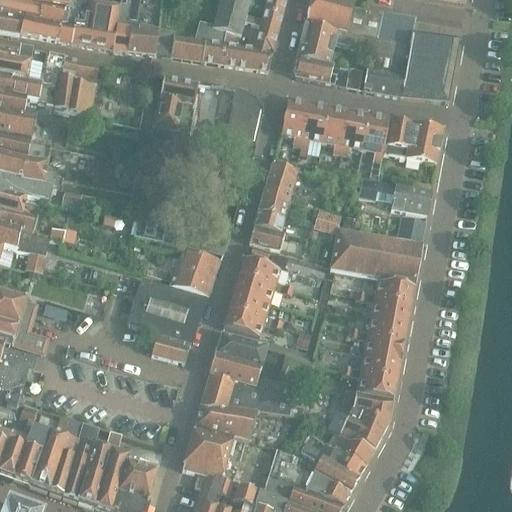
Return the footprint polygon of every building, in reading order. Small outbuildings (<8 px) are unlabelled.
[(74,30),(73,29),(72,30),(90,33),(87,50),(91,51),(94,33),(95,23),(85,22),(88,0),(0,0),(72,13),(72,15),(73,16),(72,21),(75,21),(74,30)] [(54,44),(69,47),(72,30),(73,29),(69,29),(70,24),(60,23),(62,12),(67,13),(72,15),(72,13),(0,0),(0,17),(58,28),(54,44)] [(94,33),(91,51),(111,54),(115,28),(119,4),(109,3),(90,0),(88,0),(85,22),(95,23),(94,33)] [(115,28),(111,54),(126,56),(127,56),(153,59),(156,32),(136,30),(140,2),(158,2),(158,0),(119,0),(119,4),(115,28)] [(219,0),(212,28),(207,27),(198,24),(194,43),(193,43),(193,44),(205,46),(222,48),(231,49),(232,38),(239,40),(243,25),(246,18),(250,0),(219,0)] [(265,0),(263,9),(282,15),(286,0),(265,0)] [(336,35),(334,47),(360,54),(359,58),(368,60),(365,74),(403,82),(411,34),(414,21),(351,11),(353,0),(310,0),(304,26),(336,35)] [(246,18),(243,25),(257,30),(258,28),(277,33),(282,15),(263,9),(260,22),(246,18)] [(0,34),(54,44),(58,28),(0,17),(0,34)] [(304,26),(296,61),(331,69),(331,68),(333,68),(336,58),(331,56),(333,47),(334,47),(336,35),(304,26)] [(257,30),(252,51),(272,53),(277,33),(258,28),(257,30)] [(90,33),(72,30),(69,47),(87,50),(90,33)] [(156,32),(153,59),(154,59),(169,60),(172,40),(173,40),(174,34),(156,32)] [(411,34),(403,82),(399,103),(446,107),(458,43),(411,34)] [(172,40),(169,60),(170,60),(169,61),(202,66),(205,46),(193,44),(193,43),(173,40),(172,40)] [(205,46),(202,66),(219,69),(222,48),(205,46)] [(0,47),(0,62),(43,70),(45,60),(45,56),(0,47)] [(222,48),(219,69),(243,72),(268,75),(271,55),(272,53),(252,51),(231,49),(222,48)] [(0,62),(0,82),(53,92),(56,76),(60,77),(63,63),(45,60),(43,70),(0,62)] [(295,78),(294,82),(332,89),(334,80),(329,79),(331,69),(296,61),(293,75),(295,78)] [(50,106),(50,110),(91,117),(95,90),(93,89),(96,69),(63,63),(60,77),(56,76),(53,92),(50,105),(50,106)] [(348,71),(344,92),(357,94),(361,74),(348,71)] [(365,74),(361,95),(399,103),(403,82),(365,74)] [(0,100),(50,110),(50,106),(50,105),(53,92),(0,82),(0,100)] [(162,82),(153,129),(187,136),(196,88),(162,82)] [(187,136),(194,138),(191,155),(206,158),(217,92),(196,88),(187,136)] [(217,92),(206,158),(223,161),(226,142),(234,95),(217,92)] [(234,95),(226,142),(254,147),(261,118),(261,111),(253,102),(247,98),(234,95)] [(0,100),(0,119),(33,126),(49,129),(52,113),(90,120),(91,117),(50,110),(0,100)] [(286,103),(280,139),(293,142),(291,149),(299,151),(307,107),(286,103)] [(307,107),(299,151),(306,152),(308,144),(308,145),(311,145),(320,147),(327,111),(307,107)] [(327,111),(320,147),(333,149),(332,157),(339,159),(347,115),(327,111)] [(347,115),(339,159),(347,160),(348,152),(361,155),(367,119),(347,115)] [(0,142),(45,151),(49,129),(33,126),(0,119),(0,142)] [(367,119),(361,155),(373,157),(368,183),(376,185),(388,123),(367,119)] [(389,123),(382,157),(405,161),(435,168),(442,132),(411,127),(389,123)] [(0,161),(46,170),(48,151),(45,151),(0,142),(0,161)] [(0,197),(24,203),(48,208),(50,196),(41,194),(42,192),(43,192),(46,170),(0,161),(0,197)] [(271,169),(267,182),(293,187),(296,174),(271,169)] [(267,182),(262,198),(288,203),(293,187),(267,182)] [(389,214),(424,221),(425,221),(429,197),(408,193),(361,183),(357,200),(391,207),(389,214)] [(410,184),(408,193),(429,197),(431,189),(410,184)] [(0,197),(0,230),(32,237),(36,220),(22,218),(24,203),(0,197)] [(62,200),(60,210),(92,215),(94,200),(80,198),(80,203),(62,200)] [(262,198),(257,216),(282,221),(288,203),(262,198)] [(318,214),(313,232),(336,238),(336,233),(340,220),(318,214)] [(257,216),(253,230),(278,235),(282,221),(257,216)] [(103,218),(101,228),(112,230),(114,221),(103,218)] [(343,220),(340,234),(350,236),(353,222),(343,220)] [(400,221),(395,244),(420,248),(424,226),(400,221)] [(133,240),(161,246),(170,249),(175,230),(164,227),(163,229),(137,223),(133,240)] [(0,250),(2,251),(16,254),(15,254),(27,256),(24,273),(41,276),(48,243),(41,241),(31,239),(32,237),(0,230),(0,250)] [(175,230),(170,249),(221,261),(227,243),(195,234),(175,230)] [(248,247),(253,248),(281,253),(284,236),(278,235),(253,230),(248,247)] [(49,237),(48,243),(61,246),(64,235),(50,232),(49,237)] [(350,236),(340,234),(336,233),(336,238),(330,270),(329,274),(413,289),(420,248),(395,244),(350,236)] [(251,252),(248,263),(265,269),(269,257),(252,252),(251,252)] [(181,255),(169,290),(206,302),(211,288),(219,266),(181,255)] [(272,258),(268,270),(279,273),(281,273),(284,262),(272,258)] [(238,280),(291,296),(292,292),(275,287),(279,273),(268,270),(265,269),(248,263),(243,262),(238,280)] [(146,278),(159,283),(162,274),(148,269),(146,278)] [(233,297),(269,307),(272,295),(290,300),(291,296),(238,280),(233,297)] [(125,327),(188,348),(206,302),(169,290),(168,291),(139,282),(125,327)] [(355,300),(409,309),(412,291),(376,284),(374,299),(356,296),(355,297),(355,300)] [(0,299),(36,309),(36,308),(0,297),(0,299)] [(269,307),(233,297),(228,314),(281,330),(282,326),(264,321),(269,307)] [(0,339),(44,352),(47,342),(28,336),(36,309),(0,299),(0,339)] [(409,309),(355,300),(354,304),(372,308),(370,317),(370,321),(406,326),(406,323),(409,309)] [(228,314),(222,332),(258,343),(262,329),(279,335),(281,330),(228,314)] [(348,337),(402,346),(406,326),(370,321),(367,333),(367,336),(349,333),(348,337)] [(282,326),(281,330),(289,333),(291,327),(283,324),(282,326)] [(220,337),(214,359),(260,371),(265,350),(220,337)] [(363,358),(398,366),(402,346),(348,337),(347,342),(365,345),(363,358)] [(0,373),(25,381),(31,358),(2,350),(3,346),(43,357),(44,352),(0,339),(0,373)] [(150,358),(181,366),(183,367),(187,351),(155,342),(150,358)] [(72,358),(74,351),(67,349),(64,356),(72,358)] [(341,375),(395,383),(398,371),(398,366),(363,358),(362,365),(360,374),(342,371),(341,375)] [(214,359),(209,378),(248,388),(252,375),(258,377),(259,371),(260,371),(214,359)] [(0,373),(0,397),(18,403),(25,381),(0,373)] [(209,378),(200,409),(245,412),(257,414),(256,415),(289,420),(293,389),(257,382),(258,377),(252,375),(248,388),(209,378)] [(391,404),(395,383),(341,375),(340,377),(340,379),(358,382),(356,398),(391,404)] [(344,395),(340,417),(347,420),(347,419),(387,427),(391,404),(356,398),(344,395)] [(0,423),(11,426),(15,415),(17,408),(18,403),(0,397),(0,423)] [(8,447),(0,470),(0,477),(12,482),(13,482),(15,483),(33,433),(34,433),(35,431),(31,430),(36,414),(37,413),(32,412),(23,409),(10,447),(8,447)] [(0,444),(8,447),(10,447),(23,409),(22,409),(20,409),(17,416),(15,415),(11,426),(0,423),(0,444)] [(200,409),(194,429),(248,444),(256,415),(257,414),(245,412),(200,409)] [(347,420),(339,438),(373,454),(387,427),(347,419),(347,420)] [(33,433),(15,483),(28,488),(28,487),(31,488),(47,437),(63,442),(69,423),(58,420),(53,436),(46,434),(46,438),(34,434),(35,431),(34,433),(33,433)] [(47,437),(31,488),(48,494),(58,456),(72,461),(82,427),(69,423),(63,442),(47,437)] [(72,461),(62,499),(76,505),(76,503),(77,504),(93,448),(98,432),(98,431),(97,431),(82,427),(72,461)] [(181,474),(197,479),(197,478),(219,485),(219,484),(232,441),(248,446),(248,444),(194,429),(181,474)] [(109,435),(106,446),(117,449),(120,439),(109,435)] [(330,449),(364,470),(373,454),(339,438),(338,440),(333,436),(326,447),(330,449)] [(312,464),(305,476),(305,477),(348,498),(356,484),(364,470),(330,449),(334,452),(328,460),(303,447),(298,455),(312,464)] [(93,448),(77,504),(94,510),(110,454),(110,453),(93,448)] [(145,511),(147,506),(155,476),(157,467),(135,461),(134,461),(110,454),(94,510),(100,511),(145,511)] [(276,454),(267,482),(342,509),(348,498),(305,477),(305,476),(296,473),(301,462),(276,454)] [(58,456),(48,494),(49,494),(49,495),(62,499),(72,461),(58,456)] [(201,492),(193,511),(229,511),(238,489),(219,484),(219,485),(197,478),(197,479),(194,490),(201,492)] [(259,498),(297,511),(299,511),(340,511),(342,509),(267,482),(262,497),(260,496),(259,498)] [(238,489),(229,511),(253,511),(259,498),(260,496),(238,489)] [(259,498),(253,511),(296,511),(297,511),(259,498)]
